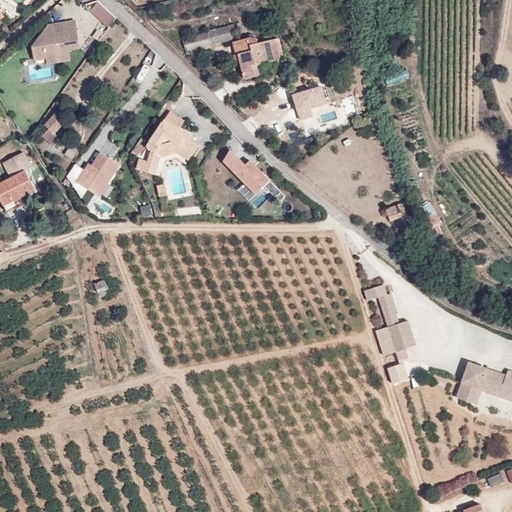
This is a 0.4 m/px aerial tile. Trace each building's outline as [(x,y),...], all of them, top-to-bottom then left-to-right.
[(108,29),(116,18),(98,2),(90,13),(108,29)] [(79,47),(75,22),(48,26),(33,47),(35,59),(47,58),(48,62),(70,59),(68,49),(79,47)] [(232,40),(230,31),(229,25),(210,30),(210,31),(213,45),(232,40)] [(186,52),(213,45),(210,31),(183,38),(186,52)] [(257,66),(283,59),(278,38),(258,44),(257,37),(253,38),(252,37),(233,42),(236,54),(233,55),(235,62),(240,60),(245,79),(259,75),(257,66)] [(296,95),(299,118),(330,113),(327,90),(296,95)] [(65,122),(63,119),(66,115),(57,107),(53,111),(56,113),(45,125),(50,129),(43,137),(53,146),(60,138),(55,133),(65,122)] [(178,131),(180,127),(184,121),(170,112),(146,147),(151,150),(148,161),(158,164),(161,157),(178,153),(177,152),(180,148),(192,156),(199,144),(191,138),(191,139),(178,131)] [(193,136),(180,127),(178,131),(191,139),(191,138),(193,136)] [(72,159),(83,142),(75,137),(65,154),(72,159)] [(189,160),(192,156),(180,148),(177,152),(178,153),(189,160)] [(226,164),(235,155),(229,148),(222,159),(226,164)] [(67,176),(75,189),(79,183),(87,189),(95,194),(105,180),(108,182),(119,164),(101,152),(92,166),(88,172),(85,170),(75,164),(67,176)] [(246,166),(235,155),(226,164),(241,178),(244,175),(240,171),(246,166)] [(158,164),(148,161),(139,159),(136,168),(155,174),(158,164)] [(251,161),(246,166),(240,171),(244,175),(241,178),(248,185),(257,194),(270,181),(251,161)] [(0,197),(5,207),(19,199),(36,190),(25,170),(0,183),(0,197)] [(105,180),(95,194),(98,196),(108,182),(105,180)] [(79,183),(75,189),(81,198),(87,189),(79,183)] [(160,197),(167,195),(164,184),(157,186),(160,197)] [(257,194),(248,185),(241,191),(250,201),(257,194)] [(21,203),(19,199),(5,207),(7,211),(21,203)] [(396,205),(400,218),(406,216),(400,199),(393,202),(394,206),(396,205)] [(390,221),(400,218),(396,205),(394,206),(386,209),(390,221)] [(67,211),(72,217),(77,214),(73,207),(67,211)] [(430,213),(434,226),(442,223),(437,210),(430,213)] [(77,214),(72,217),(69,219),(75,229),(83,223),(77,214)] [(97,290),(107,286),(104,279),(95,283),(97,290)] [(385,283),(366,289),(370,300),(381,296),(387,316),(397,312),(399,312),(393,292),(389,294),(385,283)] [(400,360),(405,358),(402,349),(406,348),(417,344),(410,319),(401,322),(397,312),(388,315),(387,316),(389,324),(390,326),(378,329),(385,354),(398,351),(400,360)] [(511,392),(511,371),(511,375),(507,374),(484,366),(483,370),(476,368),(478,364),(470,361),(458,396),(474,402),(480,383),(511,394),(511,392)] [(408,367),(391,371),(395,388),(412,384),(408,367)] [(511,397),(511,392),(511,394),(480,383),(474,402),(477,403),(483,387),(511,397)] [(491,487),(504,481),(501,473),(488,479),(491,487)]
